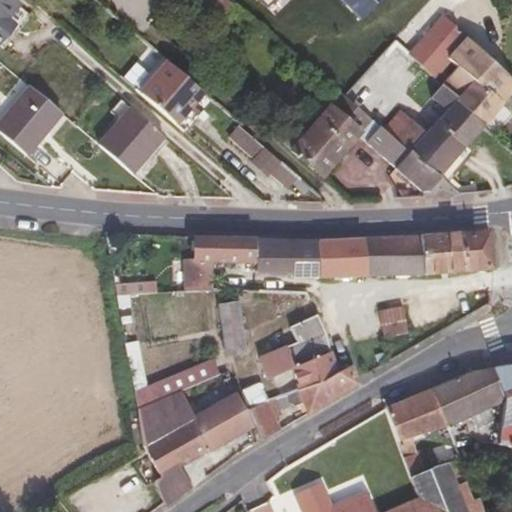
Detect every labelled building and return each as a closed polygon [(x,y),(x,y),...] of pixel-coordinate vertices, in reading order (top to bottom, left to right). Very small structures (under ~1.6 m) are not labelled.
[(31,17),(10,0),(0,0),(0,42),(14,27),(20,32),(31,17)] [(183,0),(181,3),(194,15),(206,0),(183,0)] [(223,0),(206,0),(194,15),(211,30),(231,7),(223,0)] [(367,0),(404,32),(433,1),(432,0),(367,0)] [(441,87),(484,125),(487,122),(511,92),(511,81),(444,18),(414,51),(401,40),(396,46),(409,57),(434,80),(451,62),(458,68),(441,87)] [(211,65),(200,55),(194,61),(206,71),(211,65)] [(168,65),(140,96),(184,134),(198,118),(192,112),(198,105),(194,102),(202,94),(168,65)] [(410,153),(439,178),(484,125),(441,87),(440,86),(430,97),(439,105),(435,110),(442,116),(428,134),(402,113),(386,133),(410,153)] [(61,114),(30,89),(0,123),(0,133),(26,155),(61,114)] [(279,139),(324,179),(359,138),(395,169),(410,153),(386,133),(375,124),(346,98),(341,94),(308,133),(295,123),(279,139)] [(98,146),(132,175),(165,138),(122,101),(111,113),(120,122),(98,146)] [(288,189),(297,178),(281,166),(281,163),(240,128),(230,138),(255,159),(252,163),(267,177),(270,173),(288,189)] [(422,193),(422,198),(460,197),(439,178),(410,153),(395,169),(395,171),(422,193)] [(480,272),(492,271),(487,233),(462,235),(467,273),(480,272)] [(462,235),(419,238),(424,275),(444,274),(467,273),(462,235)] [(187,283),(186,292),(209,291),(209,262),(257,263),(257,241),(194,238),(195,262),(189,262),(189,283),(187,283)] [(368,241),(317,241),(318,278),(318,279),(384,277),(424,275),(419,238),(368,241)] [(286,241),(257,241),(257,263),(272,263),(274,273),(290,274),(293,278),(318,278),(317,241),(286,241)] [(272,263),(257,263),(257,273),(274,273),(272,263)] [(155,279),(116,284),(118,296),(157,291),(155,279)] [(237,305),(220,307),(227,356),(245,353),(237,305)] [(379,312),(384,337),(405,333),(401,307),(379,312)] [(329,352),(316,316),(289,329),(296,346),(259,364),(267,382),(288,372),(329,352)] [(124,337),(131,378),(142,373),(134,335),(124,337)] [(333,363),(329,352),(288,372),(290,375),(297,391),(337,373),(333,363)] [(134,397),(137,411),(181,393),(216,377),(209,363),(134,397)] [(511,366),(497,368),(503,401),(498,445),(511,450),(511,366)] [(460,377),(430,390),(448,427),(503,401),(497,368),(473,372),(460,377)] [(250,411),(262,441),(281,431),(275,419),(282,415),(281,413),(279,404),(289,399),(293,407),(303,403),(307,415),(355,385),(348,369),(337,373),(297,391),(286,396),(250,411)] [(297,391),(290,375),(280,380),(286,396),(297,391)] [(408,400),(385,410),(410,477),(441,466),(434,449),(418,454),(413,441),(447,428),(448,427),(430,390),(408,400)] [(161,500),(162,504),(164,508),(191,488),(178,469),(248,429),(232,399),(193,417),(181,393),(137,411),(145,454),(154,468),(150,472),(161,500)] [(282,413),(293,407),(289,399),(279,404),(281,413),(282,413)] [(441,466),(410,477),(417,498),(383,511),(466,511),(458,491),(472,485),(462,458),(441,466)] [(341,484),(346,496),(369,487),(364,475),(341,484)] [(371,511),(363,493),(330,507),(319,484),(293,495),(300,511),(371,511)]
